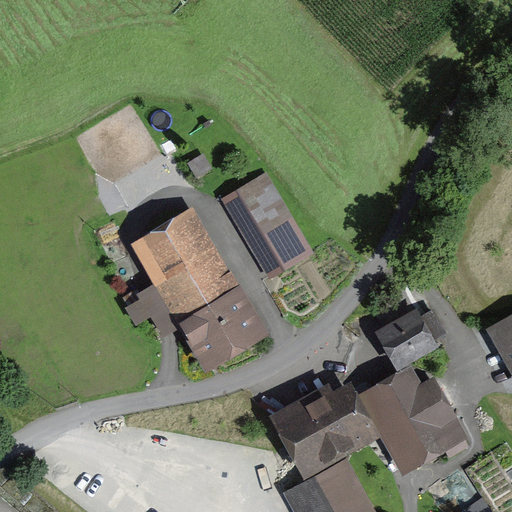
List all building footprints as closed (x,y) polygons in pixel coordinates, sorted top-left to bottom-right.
[(223,199),(269,277),(310,253),(264,175),(223,199)] [(189,319),(212,357),(253,332),(186,218),(149,240),(154,258),(165,278),(139,293),(138,290),(125,298),(139,322),(153,314),(165,335),(189,319)] [(388,335),(401,358),(444,333),(432,311),(388,335)] [(511,323),(499,331),(511,353),(511,323)] [(466,446),(459,433),(461,432),(432,382),(419,389),(408,373),(373,393),(411,461),(444,442),(451,454),(466,446)] [(326,397),(281,421),(305,465),(370,429),(351,396),(331,407),(326,397)] [(511,460),(507,455),(511,450),(511,446),(507,440),(473,467),(490,488),(511,470),(511,460)] [(369,511),(342,462),(302,484),(316,511),(369,511)]
